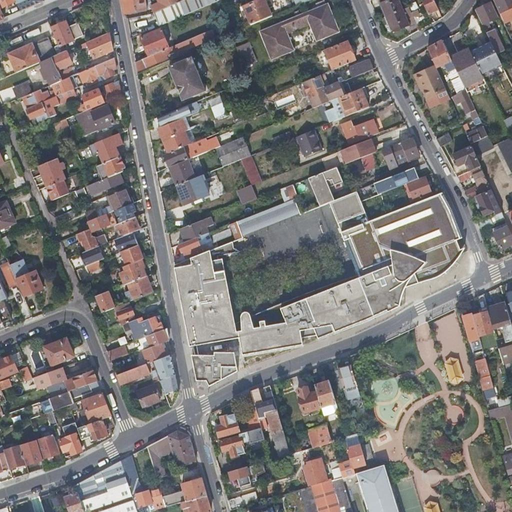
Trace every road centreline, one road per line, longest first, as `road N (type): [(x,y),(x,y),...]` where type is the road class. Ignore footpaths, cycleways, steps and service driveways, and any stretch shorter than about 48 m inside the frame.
road 1 (residential): [(113,0),(192,409)]
road 2 (residential): [(192,409),(485,277)]
road 3 (residential): [(485,277),(460,208),(382,64)]
road 4 (residential): [(0,108),(82,308),(74,320)]
road 5 (residential): [(0,494),(70,472),(132,440)]
road 6 (residential): [(74,320),(85,326),(132,440)]
